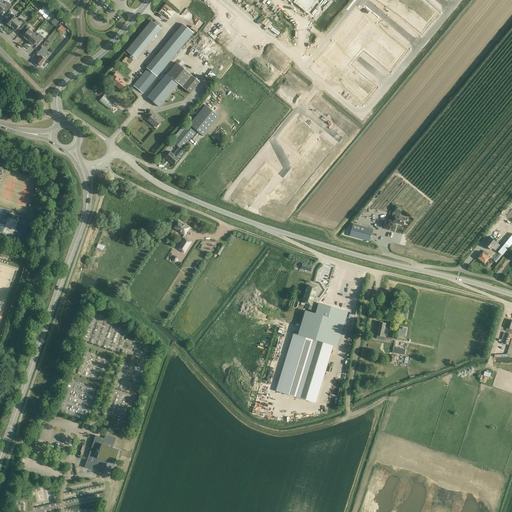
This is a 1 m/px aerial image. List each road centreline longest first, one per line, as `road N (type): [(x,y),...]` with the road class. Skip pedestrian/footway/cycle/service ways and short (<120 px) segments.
road 1 (tertiary): [(0,456),(87,201)]
road 2 (unclassified): [(496,298),(329,258),(273,229)]
road 3 (unclassified): [(452,278),(273,229)]
road 4 (unclassified): [(273,229),(177,193),(113,155)]
road 5 (residential): [(305,67),(342,102),(365,111),(419,46)]
road 6 (unclassified): [(58,91),(148,0)]
